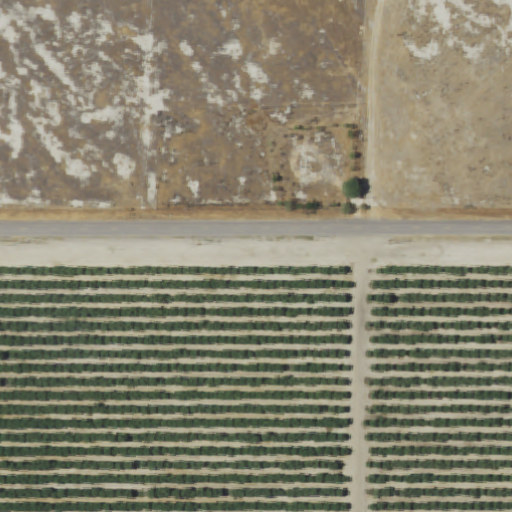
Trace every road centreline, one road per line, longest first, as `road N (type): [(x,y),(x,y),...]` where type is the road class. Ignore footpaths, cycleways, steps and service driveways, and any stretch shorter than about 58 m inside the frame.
road 1 (tertiary): [(0,229),(511,228)]
road 2 (track): [(358,229),(356,511)]
